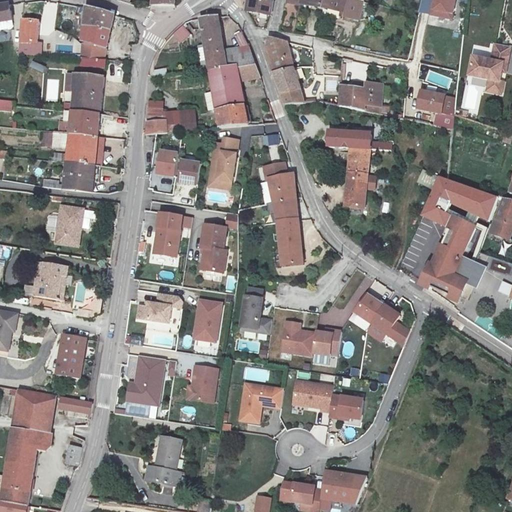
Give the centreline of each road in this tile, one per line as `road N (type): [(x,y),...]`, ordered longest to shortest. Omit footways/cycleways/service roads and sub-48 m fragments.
road 1 (residential): [(429,302),(329,232),(310,198),(257,37)]
road 2 (residential): [(298,451),(345,450),(374,431),(429,302)]
road 3 (tertiary): [(114,332),(96,443),(72,511)]
road 4 (tertiary): [(163,27),(145,60),(135,201)]
road 5 (residential): [(0,184),(135,201)]
road 6 (tertiary): [(135,201),(114,332)]
